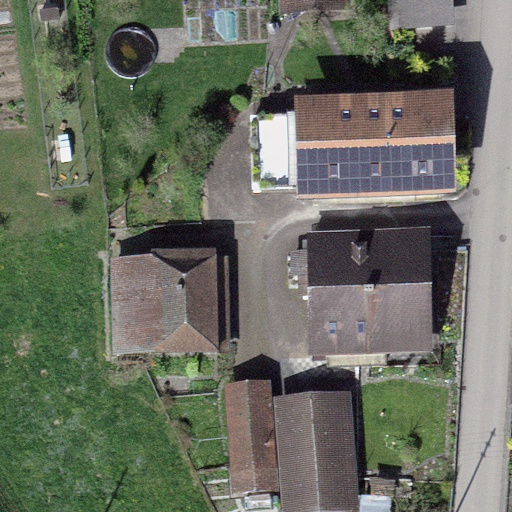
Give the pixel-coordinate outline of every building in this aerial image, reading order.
[(336,18),(334,0),(266,0),(267,21),(336,18)] [(452,189),(449,92),(298,97),(301,194),(452,189)] [(428,346),(425,234),(316,238),(319,349),(428,346)] [(111,366),(148,364),(148,370),(215,368),(212,269),(145,271),(145,277),(107,278),(111,366)] [(264,393),(230,395),(238,495),(272,493),(264,393)] [(351,511),(345,406),(280,410),(285,511),(351,511)]
